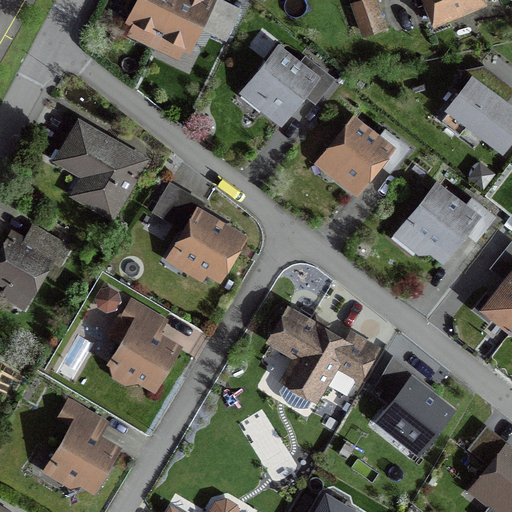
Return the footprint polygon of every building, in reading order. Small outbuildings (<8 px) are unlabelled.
[(211,0),(138,0),(129,20),(188,49),(211,0)] [(382,27),(371,0),(370,0),(350,8),(353,16),(355,15),(362,34),(382,27)] [(413,0),(416,7),(424,4),(433,24),(480,4),(478,0),(413,0)] [(293,64),(277,51),(250,86),(261,95),(262,108),(279,121),(320,70),(304,58),(297,67),(293,64)] [(460,72),(471,80),(450,109),(501,148),(511,133),(511,111),(491,95),(481,88),(492,74),(483,67),(460,72)] [(382,130),(375,139),(353,121),(325,156),(336,165),(338,178),(354,191),(395,140),(382,130)] [(87,202),(110,216),(142,161),(78,124),(57,160),(98,184),(87,202)] [(152,212),(162,218),(177,194),(166,187),(152,212)] [(469,199),(462,209),(435,188),(408,223),(416,230),(418,239),(441,258),(481,208),(469,199)] [(217,276),(240,239),(197,213),(175,251),(190,260),(187,265),(203,275),(206,269),(217,276)] [(11,236),(0,254),(0,280),(26,296),(48,259),(57,264),(66,248),(39,232),(30,247),(11,236)] [(511,274),(485,309),(511,330),(511,274)] [(135,324),(143,309),(130,302),(122,316),(135,324)] [(306,408),(313,396),(314,397),(332,366),(356,380),(373,351),(349,336),(344,345),(288,312),(271,340),(302,359),(289,382),(286,380),(279,392),(280,396),(283,399),(289,405),(293,407),(297,408),(302,408),(306,408)] [(152,387),(174,348),(135,324),(112,363),(152,387)] [(422,450),(452,412),(412,380),(382,419),(422,450)] [(69,423),(78,408),(67,401),(58,416),(69,423)] [(91,488),(114,449),(73,425),(50,463),(60,469),(62,478),(72,483),(80,481),(91,488)] [(475,440),(467,449),(477,457),(485,448),(475,440)] [(511,511),(511,455),(504,449),(477,483),(489,492),(490,505),(499,511),(511,511)] [(353,511),(325,494),(313,511),(353,511)]
